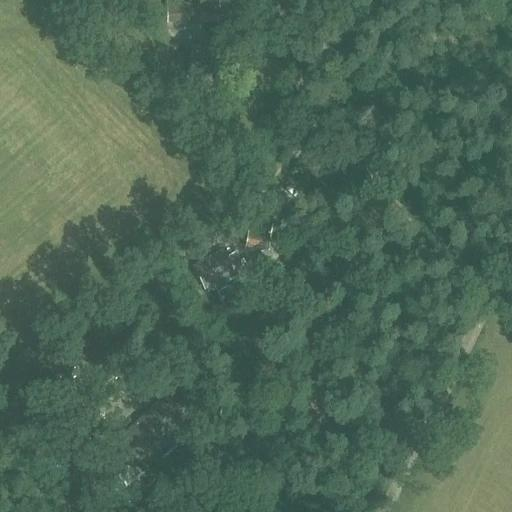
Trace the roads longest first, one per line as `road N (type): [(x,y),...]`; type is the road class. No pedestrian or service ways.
road 1 (track): [(473,316),(424,234),(350,147),(308,78),(295,0)]
road 2 (unclassified): [(443,389),(511,226)]
road 3 (track): [(383,511),(443,389)]
